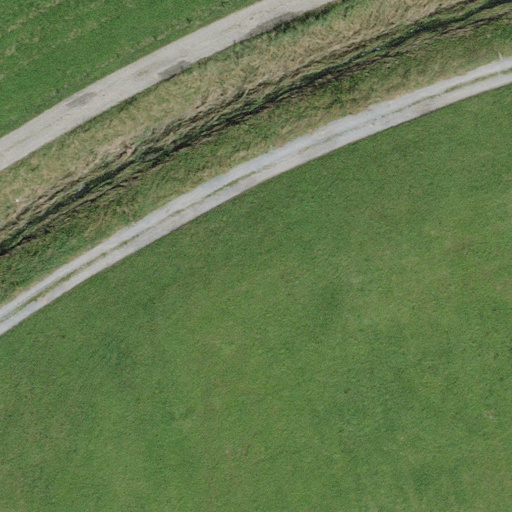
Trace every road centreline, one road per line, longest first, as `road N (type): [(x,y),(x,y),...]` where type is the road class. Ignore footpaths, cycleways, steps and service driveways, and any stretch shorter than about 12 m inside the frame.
road 1 (track): [(0,318),(157,210),(433,89),(511,68)]
road 2 (track): [(0,157),(197,46),(308,0)]
